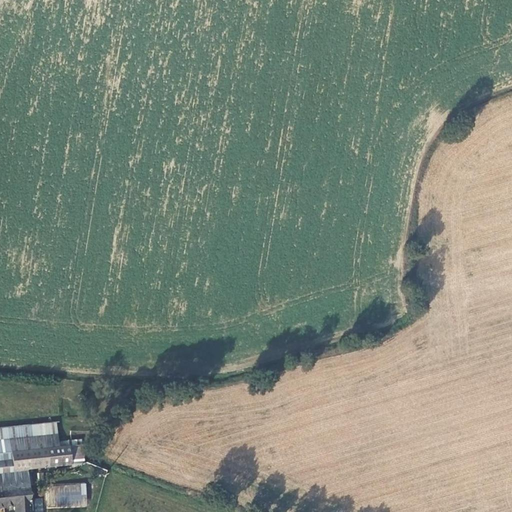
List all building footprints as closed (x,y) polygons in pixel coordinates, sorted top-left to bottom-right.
[(79,433),(77,421),(0,430),(0,441),(8,440),(79,433)] [(83,464),(81,452),(79,433),(8,440),(10,459),(12,470),(83,464)] [(0,459),(10,459),(8,440),(0,441),(0,459)] [(0,474),(12,473),(12,470),(10,459),(0,459),(0,474)] [(26,471),(12,473),(0,474),(0,489),(2,490),(27,487),(26,471)] [(47,507),(86,508),(86,485),(48,484),(47,507)] [(30,511),(27,487),(2,490),(4,508),(14,508),(14,511),(30,511)]
